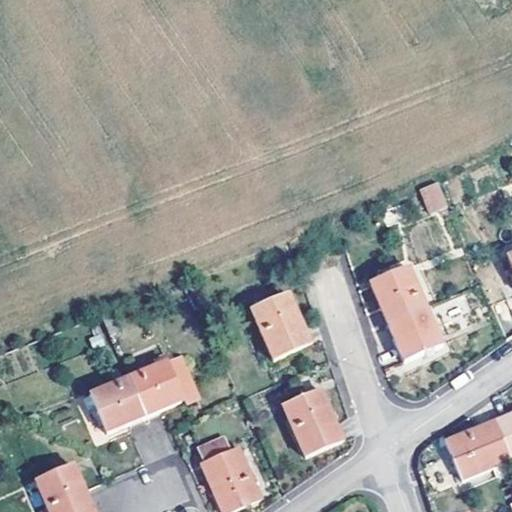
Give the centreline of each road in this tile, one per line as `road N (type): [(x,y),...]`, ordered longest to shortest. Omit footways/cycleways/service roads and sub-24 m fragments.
road 1 (residential): [(329,281),(383,444)]
road 2 (residential): [(383,444),(511,356)]
road 3 (residential): [(282,511),(383,444)]
